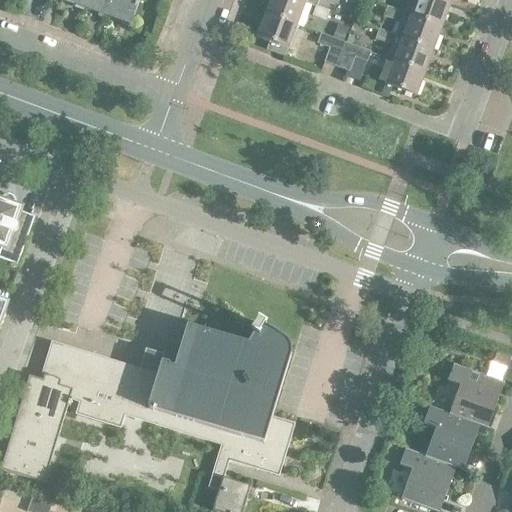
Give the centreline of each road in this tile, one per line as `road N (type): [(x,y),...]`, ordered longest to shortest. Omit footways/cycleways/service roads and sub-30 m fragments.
road 1 (residential): [(410,295),(75,173)]
road 2 (residential): [(342,511),(410,295)]
road 3 (residential): [(0,376),(75,173)]
road 4 (residential): [(172,96),(0,32)]
road 5 (tertiary): [(436,224),(369,200),(268,193)]
road 6 (tertiary): [(268,193),(355,245),(420,269)]
road 7 (tertiary): [(152,151),(0,94)]
road 8 (residential): [(461,131),(510,0)]
road 9 (tertiary): [(268,193),(152,151)]
